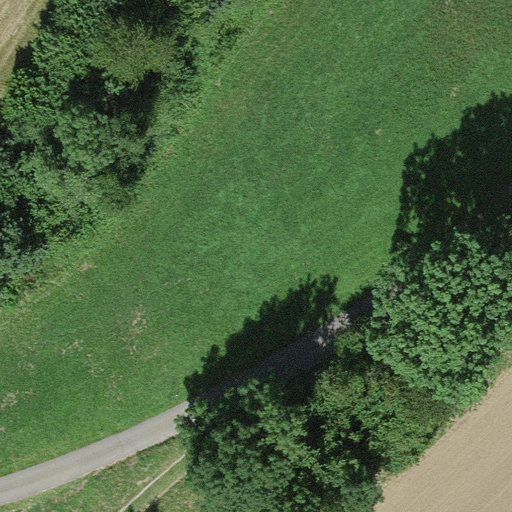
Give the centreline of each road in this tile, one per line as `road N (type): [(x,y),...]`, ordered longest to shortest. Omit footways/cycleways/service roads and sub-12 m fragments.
road 1 (track): [(0,496),(50,482),(288,376),(511,198)]
road 2 (track): [(267,385),(129,511)]
